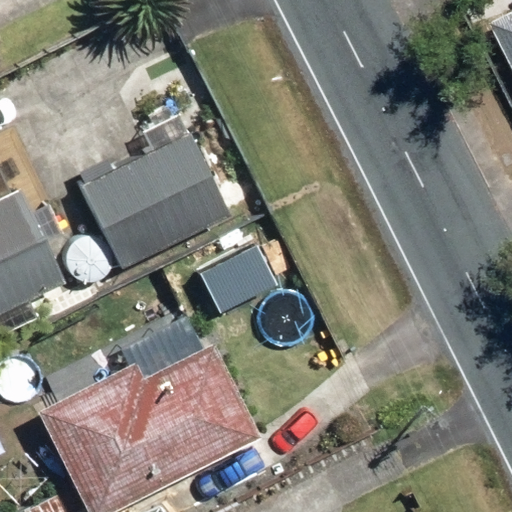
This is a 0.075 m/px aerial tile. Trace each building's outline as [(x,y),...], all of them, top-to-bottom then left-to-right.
[(511,6),(497,15),(511,42),(511,6)] [(76,178),(120,260),(226,204),(183,122),(76,178)] [(0,320),(29,307),(21,291),(56,276),(5,161),(0,162),(0,320)] [(32,400),(88,509),(252,426),(205,334),(199,337),(188,315),(124,347),(126,352),(32,400)] [(6,511),(65,511),(55,490),(6,511)]
